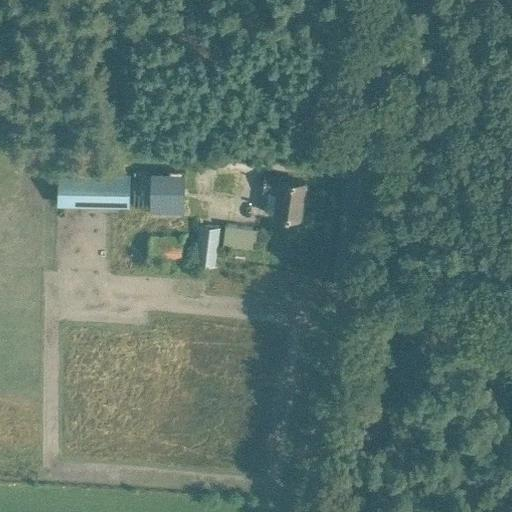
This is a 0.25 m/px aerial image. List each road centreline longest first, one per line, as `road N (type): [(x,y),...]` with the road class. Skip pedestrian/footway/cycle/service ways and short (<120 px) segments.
road 1 (unclassified): [(306,511),(376,0)]
road 2 (track): [(335,296),(511,297)]
